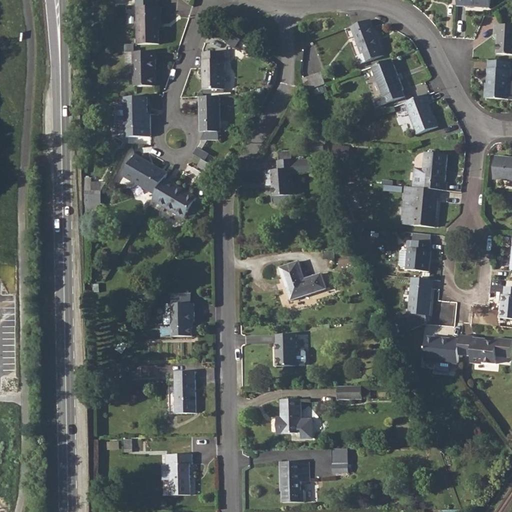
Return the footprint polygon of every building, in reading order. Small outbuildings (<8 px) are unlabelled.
[(161,24),(160,6),(156,7),(155,0),(135,0),(136,7),(137,45),(158,44),(158,29),(158,24),(161,24)] [(457,0),(457,7),(466,7),(466,3),(479,4),(479,8),(490,8),(490,0),(457,0)] [(369,20),(351,27),(361,55),(357,56),(359,63),(383,55),(369,20)] [(511,26),(495,25),(494,35),(498,35),(497,54),(511,55),(511,26)] [(225,44),(233,49),(240,39),(232,33),(225,44)] [(154,52),(134,52),(134,87),(151,87),(151,76),(155,76),(154,52)] [(224,52),(202,53),(202,68),(203,90),(225,89),(224,52)] [(391,59),(372,67),(383,97),(373,100),(376,108),(404,97),(402,90),(403,90),(391,59)] [(511,63),(488,62),(486,99),(511,101),(511,81),(510,82),(511,63)] [(322,70),(302,78),(303,82),(307,91),(327,84),(322,70)] [(429,94),(406,103),(418,135),(439,127),(430,104),(432,103),(429,94)] [(147,97),(124,98),(125,106),(118,106),(116,108),(116,119),(118,121),(125,121),(125,138),(150,137),(150,129),(150,117),(147,117),(147,97)] [(220,97),(199,97),(200,114),(200,140),(219,140),(219,131),(221,131),(220,97)] [(352,123),(343,127),(345,132),(354,129),(352,123)] [(323,144),(310,144),(310,153),(323,152),(323,144)] [(197,148),(193,155),(202,160),(204,162),(208,155),(197,148)] [(426,153),(422,189),(441,191),(447,191),(448,182),(446,182),(448,155),(426,153)] [(511,158),(496,156),(494,179),(511,180),(511,158)] [(134,157),(123,176),(156,195),(164,179),(168,174),(152,165),(151,167),(134,157)] [(281,202),(294,202),(293,172),(292,168),(295,168),(295,159),(293,158),(281,159),(279,159),(279,168),(266,169),(267,181),(273,180),(274,195),(281,195),(281,202)] [(156,195),(152,200),(185,219),(197,198),(190,194),(188,196),(177,190),(179,187),(164,179),(156,195)] [(87,181),(87,191),(88,191),(100,192),(100,181),(87,181)] [(422,189),(416,188),(415,200),(405,199),(403,223),(405,224),(413,225),(435,228),(438,199),(440,199),(441,191),(422,189)] [(100,192),(88,191),(89,205),(101,205),(101,192),(100,192)] [(414,241),(413,241),(413,248),(409,248),(407,270),(429,273),(431,250),(430,250),(431,243),(430,243),(414,241)] [(298,261),(279,267),(290,299),(326,288),(321,273),(310,276),(304,278),(298,261)] [(412,314),(411,330),(424,324),(426,324),(427,316),(430,316),(433,280),(413,278),(410,314),(412,314)] [(503,298),(501,319),(511,319),(511,287),(506,287),(505,298),(503,298)] [(193,303),(166,304),(166,314),(171,314),(171,337),(192,336),(191,322),(194,322),(193,303)] [(296,365),(296,363),(305,364),(307,361),(307,351),(305,348),(296,348),(296,340),(296,333),(286,334),(276,334),(276,355),(274,355),(275,365),(296,365)] [(461,340),(460,354),(472,355),(472,361),(496,363),(497,355),(511,356),(511,348),(511,337),(507,337),(499,336),(498,342),(474,340),(474,337),(461,336),(461,340)] [(425,361),(459,364),(460,354),(461,340),(427,337),(425,361)] [(195,371),(175,372),(175,413),(196,412),(195,371)] [(361,384),(337,385),(338,399),(362,398),(361,384)] [(281,420),(276,420),(276,432),(301,431),(301,398),(281,398),(281,416),(281,420)] [(334,475),(350,475),(351,448),(335,448),(334,475)] [(190,453),(165,454),(165,464),(169,464),(169,495),(188,494),(188,464),(191,464),(190,453)] [(309,461),(281,461),(281,486),(282,486),(282,501),(304,501),(304,488),(301,488),(301,480),(309,480),(309,461)]
